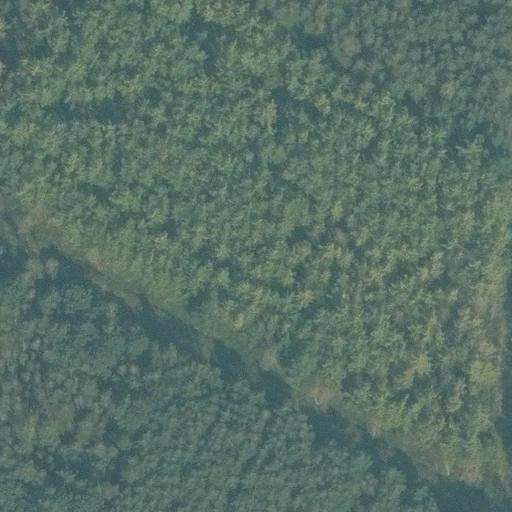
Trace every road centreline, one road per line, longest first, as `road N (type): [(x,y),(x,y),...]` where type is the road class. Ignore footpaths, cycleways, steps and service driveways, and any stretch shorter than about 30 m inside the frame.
road 1 (track): [(0,237),(484,511)]
road 2 (track): [(511,176),(488,511)]
